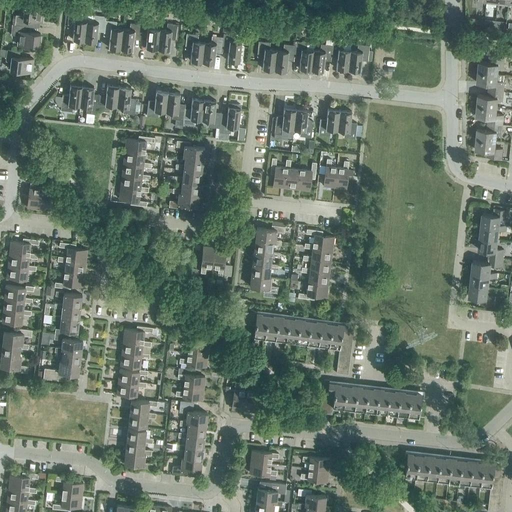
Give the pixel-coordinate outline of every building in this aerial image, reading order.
[(14,24),(25,25),(28,26),(29,20),(42,21),(43,7),(24,5),(23,15),(16,14),(14,24)] [(84,40),(86,20),(80,19),(80,13),(69,12),(67,27),(73,28),(72,39),(84,40)] [(105,20),(105,16),(94,14),(93,21),(86,20),(84,40),(96,42),(97,31),(103,31),(104,31),(105,20)] [(225,19),(223,33),(228,33),(228,30),(230,30),(231,26),(232,26),(233,20),(225,19)] [(120,48),(122,28),(116,27),(116,21),(105,20),(104,31),(103,31),(103,35),(109,36),(108,47),(120,48)] [(157,48),(159,28),(153,27),(153,21),(142,20),(141,24),(142,24),(140,35),(146,36),(145,47),(157,48)] [(140,39),(140,35),(142,24),(141,24),(130,22),(129,29),(122,28),(120,48),(132,50),(133,39),(140,39)] [(177,39),(178,24),(167,22),(166,29),(159,28),(157,48),(169,50),(170,39),(177,39)] [(24,31),(25,25),(14,24),(12,24),(11,34),(19,35),(17,45),(38,47),(40,33),(24,31)] [(202,61),(204,41),(197,40),(198,34),(186,33),(185,48),(191,49),(190,60),(202,61)] [(235,34),(228,33),(223,33),(223,37),(222,48),(228,49),(227,60),(239,62),(241,41),(234,40),(235,34)] [(221,52),(222,48),(223,37),(212,35),(211,42),(204,41),(202,61),(214,63),(215,52),(221,52)] [(274,69),(276,49),(269,48),(270,42),(258,41),(257,56),(263,57),(262,68),(274,69)] [(311,69),(313,49),(306,48),(307,42),(295,41),(295,45),(294,56),(300,57),(299,68),(311,69)] [(348,69),(350,49),(343,48),(344,42),(332,41),(332,45),(331,56),(337,57),(336,68),(348,69)] [(293,60),(294,56),(295,45),(284,43),(283,49),(276,49),(274,69),(286,71),(287,60),(293,60)] [(330,60),(331,56),(332,45),(321,43),(320,50),(313,49),(311,69),(323,71),(324,60),(330,60)] [(367,60),(369,50),(369,45),(358,44),(357,50),(350,49),(348,69),(360,71),(361,60),(367,60)] [(10,61),(10,64),(10,69),(32,71),(33,59),(19,57),(20,51),(7,49),(6,57),(5,61),(10,61)] [(503,68),(504,64),(505,57),(489,55),(488,62),(479,61),(478,71),(498,74),(498,73),(498,67),(503,68)] [(505,81),(504,81),(505,74),(498,73),(498,74),(478,71),(477,82),(489,83),(488,89),(504,91),(505,81)] [(79,106),(82,85),(70,84),(68,95),(62,94),(60,110),(72,111),(73,105),(79,106)] [(116,106),(119,85),(107,84),(105,95),(99,94),(99,98),(97,110),(98,110),(109,111),(110,105),(116,106)] [(99,98),(93,97),(94,86),(82,85),(79,106),(86,106),(86,112),(97,114),(98,110),(97,110),(99,98)] [(134,114),(136,98),(130,98),(131,86),(119,85),(116,106),(123,107),(123,113),(134,114)] [(165,111),(168,91),(156,89),(155,100),(148,100),(146,115),(158,117),(159,110),(165,111)] [(503,101),(504,91),(488,89),(488,95),(478,94),(477,105),(497,107),(498,101),(503,101)] [(184,108),(185,108),(185,104),(179,103),(180,92),(168,91),(165,111),(172,112),(172,118),(176,119),(175,126),(182,127),(182,123),(183,119),(184,108)] [(201,119),(204,99),(192,97),(191,109),(185,108),(184,108),(183,119),(182,123),(194,125),(195,119),(201,119)] [(216,100),(204,99),(201,119),(208,120),(208,126),(219,128),(221,116),(221,112),(215,111),(216,100)] [(238,128),(240,107),(241,104),(228,102),(228,106),(227,117),(221,116),(219,128),(219,132),(230,133),(231,127),(238,128)] [(496,114),(497,107),(477,105),(476,116),(488,117),(487,123),(503,125),(504,114),(496,114)] [(276,117),(274,133),(281,133),(280,137),(292,138),(292,136),(293,129),(296,108),(284,107),(282,118),(276,117)] [(311,137),(313,121),(306,120),(308,109),(296,108),(293,129),(300,129),(299,136),(311,137)] [(337,130),(339,109),(328,108),(326,119),(320,118),(318,134),(330,135),(330,129),(337,130)] [(355,138),(357,122),(350,122),(351,111),(339,109),(337,130),(344,131),(343,137),(355,138)] [(502,135),(503,125),(487,123),(487,129),(477,128),(476,138),(496,141),(497,134),(502,135)] [(154,141),(154,137),(138,135),(138,139),(126,138),(125,150),(144,152),(146,141),(154,141)] [(495,147),(496,141),(476,138),(475,149),(487,151),(486,156),(502,158),(503,148),(495,147)] [(203,158),(204,147),(189,145),(190,141),(177,140),(176,146),(184,147),(183,156),(185,156),(203,158)] [(143,162),(144,152),(125,150),(123,162),(143,164),(143,166),(151,167),(151,163),(143,162)] [(201,170),(203,158),(185,156),(184,164),(176,163),(175,168),(183,169),(183,168),(201,170)] [(287,167),(285,167),(275,166),(276,158),(272,157),(270,173),(274,173),(273,185),(285,187),(287,167)] [(334,186),(337,166),(330,166),(331,159),(327,158),(326,165),(325,165),(323,185),(334,186)] [(297,188),(299,168),(290,167),(290,159),(286,159),(285,167),(287,167),(285,187),(297,188)] [(348,168),(348,161),(344,160),(343,167),(337,166),(334,186),(346,188),(348,168)] [(142,174),(143,166),(143,164),(123,162),(122,174),(141,176),(141,178),(149,179),(150,175),(142,174)] [(314,178),(316,162),(312,162),(311,170),(299,168),(297,188),(309,190),(310,178),(314,178)] [(200,182),(201,170),(183,168),(183,169),(182,176),(174,175),(174,180),(182,181),(182,180),(200,182)] [(140,186),(141,178),(141,176),(122,174),(120,186),(140,189),(140,190),(148,191),(148,187),(140,186)] [(38,208),(40,188),(34,188),(35,181),(30,180),(30,187),(29,187),(27,207),(38,208)] [(198,194),(200,182),(182,180),(182,181),(181,188),(173,187),(173,188),(172,192),(178,193),(178,192),(198,194)] [(51,190),(52,183),(47,182),(47,189),(40,188),(38,208),(49,209),(52,190),(51,190)] [(139,200),(140,190),(140,189),(120,186),(119,198),(131,200),(130,204),(146,206),(147,201),(139,200)] [(197,206),(198,194),(178,192),(178,193),(177,201),(169,200),(169,206),(182,208),(182,204),(197,206)] [(507,218),(508,210),(494,208),(493,214),(482,213),(481,225),(499,227),(499,224),(500,217),(507,218)] [(284,232),(285,226),(271,224),(271,228),(256,227),(255,238),(275,240),(275,239),(276,231),(284,232)] [(506,225),(499,224),(499,227),(481,225),(480,237),(498,239),(499,229),(506,230),(506,225)] [(314,234),(312,244),(312,246),(332,248),(334,236),(322,234),(322,230),(306,228),(306,233),(314,234)] [(497,248),(498,239),(480,237),(478,249),(489,250),(488,256),(503,258),(504,249),(497,248)] [(38,244),(39,239),(23,238),(22,242),(10,240),(9,252),(29,255),(29,253),(30,243),(38,244)] [(281,240),(275,239),(275,240),(255,238),(253,250),(271,252),(272,251),(273,244),(281,245),(281,240)] [(85,261),(87,249),(75,248),(75,244),(60,242),(59,246),(67,247),(66,257),(66,259),(85,261)] [(331,260),(332,248),(312,246),(312,244),(305,243),(304,247),(312,248),(311,256),(311,258),(331,260)] [(212,266),(214,247),(203,245),(201,265),(200,272),(205,273),(206,266),(212,266)] [(223,268),(226,248),(214,247),(212,266),(218,267),(218,274),(222,275),(223,268)] [(280,252),(272,251),(271,252),(253,250),(252,262),(270,264),(270,263),(271,256),(279,257),(280,252)] [(37,254),(29,253),(29,255),(9,252),(8,265),(28,267),(28,265),(29,257),(37,258),(37,254)] [(329,272),(331,260),(311,258),(311,256),(303,255),(303,259),(310,260),(310,268),(309,270),(329,272)] [(84,273),(85,261),(66,259),(66,257),(58,256),(57,260),(65,261),(64,271),(84,273)] [(502,266),(503,258),(488,256),(488,262),(473,260),(472,272),(490,274),(490,272),(491,265),(502,266)] [(278,264),(270,263),(270,264),(252,262),(251,274),(269,276),(270,268),(278,269),(278,264)] [(36,266),(28,265),(28,267),(8,265),(6,277),(26,279),(27,269),(35,270),(36,266)] [(225,265),(223,275),(231,276),(232,265),(225,265)] [(328,284),(329,272),(309,270),(310,268),(302,267),(301,271),(309,272),(308,282),(328,284)] [(83,285),(84,273),(64,271),(63,283),(55,282),(54,286),(70,288),(71,284),(83,285)] [(497,273),(490,272),(490,274),(472,272),(470,284),(488,286),(489,277),(496,278),(497,273)] [(271,276),(269,276),(251,274),(249,285),(264,287),(264,291),(277,293),(278,286),(270,285),(271,276)] [(326,297),(328,284),(308,282),(306,293),(298,292),(298,297),(314,299),(314,295),(326,297)] [(487,296),(488,286),(470,284),(469,296),(480,298),(479,304),(493,305),(494,297),(487,296)] [(33,290),(34,286),(25,285),(25,287),(5,285),(4,297),(24,299),(24,297),(25,290),(33,290)] [(54,295),(55,286),(47,286),(46,294),(54,295)] [(63,296),(62,304),(80,307),(82,294),(64,292),(64,291),(56,291),(55,295),(63,296)] [(32,298),(24,297),(24,299),(4,297),(3,309),(23,311),(23,309),(24,302),(32,303),(32,298)] [(79,319),(80,307),(62,304),(54,303),(54,307),(62,308),(61,316),(61,317),(79,319)] [(31,310),(23,309),(23,311),(3,309),(1,321),(21,323),(22,314),(30,315),(31,310)] [(348,374),(354,323),(348,322),(348,325),(236,310),(234,322),(255,325),(253,336),(339,347),(336,373),(348,374)] [(77,331),(79,319),(61,317),(61,316),(53,315),(52,319),(60,320),(59,329),(77,331)] [(152,332),(153,327),(137,325),(136,329),(124,328),(123,340),(143,342),(143,340),(144,331),(152,332)] [(31,336),(32,330),(18,328),(18,332),(3,330),(2,342),(22,344),(22,343),(23,335),(31,336)] [(49,332),(43,331),(41,343),(42,343),(48,343),(49,332)] [(62,340),(61,347),(61,348),(81,351),(82,339),(68,338),(68,334),(55,332),(54,339),(62,340)] [(151,341),(143,340),(143,342),(123,340),(121,352),(141,354),(141,352),(142,345),(150,346),(151,341)] [(188,346),(187,352),(207,354),(209,343),(189,341),(182,341),(181,345),(188,346)] [(28,344),(22,343),(22,344),(2,342),(1,354),(21,356),(19,355),(20,348),(28,348),(28,344)] [(80,363),(81,351),(61,348),(61,347),(55,347),(54,351),(62,352),(61,360),(61,361),(80,363)] [(149,353),(141,352),(141,354),(121,352),(120,364),(140,367),(141,357),(149,358),(149,353)] [(206,366),(207,354),(187,352),(187,358),(180,358),(179,362),(181,362),(186,363),(206,366)] [(20,365),(21,356),(1,354),(0,360),(0,365),(14,367),(14,371),(27,372),(28,366),(20,365)] [(78,374),(80,363),(61,361),(61,360),(59,360),(58,369),(44,368),(44,371),(43,378),(63,380),(64,372),(78,374)] [(147,375),(147,370),(139,369),(139,371),(119,369),(118,381),(138,383),(138,381),(139,374),(147,375)] [(203,387),(205,376),(185,374),(178,373),(177,378),(184,379),(184,385),(203,387)] [(418,416),(421,393),(329,383),(329,379),(324,379),(320,412),(332,414),(332,406),(418,416)] [(146,382),(138,381),(138,383),(118,381),(116,393),(136,395),(137,386),(145,387),(146,382)] [(243,409),(245,390),(239,389),(240,382),(235,381),(234,388),(231,408),(243,409)] [(256,391),(257,384),(252,384),(251,391),(245,390),(243,409),(254,411),(256,391)] [(202,399),(203,387),(184,385),(183,391),(176,390),(175,395),(182,396),(202,399)] [(156,406),(157,401),(149,400),(149,401),(131,399),(129,411),(148,413),(148,412),(148,405),(156,406)] [(207,412),(192,411),(193,402),(180,400),(180,405),(179,412),(187,413),(186,420),(186,421),(206,424),(207,412)] [(156,413),(148,412),(148,413),(129,411),(128,423),(146,425),(147,417),(155,418),(156,413)] [(204,436),(206,424),(186,421),(186,420),(180,420),(179,425),(187,425),(186,433),(186,434),(204,436)] [(128,427),(126,439),(144,441),(144,442),(152,443),(153,438),(145,437),(146,429),(128,427)] [(203,448),(204,436),(186,434),(186,433),(178,432),(178,435),(178,437),(186,438),(185,445),(185,446),(203,448)] [(143,449),(144,442),(144,441),(126,439),(125,450),(145,453),(145,454),(151,455),(151,450),(143,449)] [(202,460),(203,448),(185,446),(185,445),(177,444),(176,449),(184,450),(183,458),(202,460)] [(252,449),(250,461),(270,463),(271,457),(278,457),(278,453),(271,452),(252,449)] [(144,462),(145,454),(145,453),(125,450),(123,462),(138,464),(138,468),(151,469),(152,463),(144,462)] [(496,511),(499,511),(505,461),(499,460),(499,463),(407,453),(404,475),(490,485),(487,511),(496,511)] [(328,470),(329,458),(310,456),(309,456),(303,456),(302,460),(309,461),(308,467),(328,470)] [(200,471),(202,460),(183,458),(181,457),(180,466),(172,465),(172,472),(185,473),(185,469),(200,471)] [(269,469),(270,463),(250,461),(249,472),(269,474),(270,474),(276,475),(276,470),(269,469)] [(327,481),(328,470),(308,467),(308,474),(301,473),(300,477),(307,478),(307,479),(327,481)] [(37,478),(38,473),(22,472),(22,475),(10,474),(8,486),(28,489),(28,487),(29,477),(37,478)] [(82,495),(83,482),(71,481),(72,477),(56,475),(55,480),(63,481),(62,493),(82,495)] [(272,485),(272,489),(257,487),(256,499),(276,501),(276,500),(277,492),(285,493),(286,487),(272,485)] [(36,488),(28,487),(28,489),(8,486),(7,498),(27,501),(27,499),(28,491),(36,492),(36,488)] [(305,495),(304,503),(304,504),(324,506),(325,495),(311,493),(311,489),(298,488),(297,494),(305,495)] [(80,507),(82,495),(62,493),(61,504),(53,503),(52,508),(68,510),(69,506),(80,507)] [(35,500),(27,499),(27,501),(7,498),(6,511),(17,511),(25,511),(26,503),(34,504),(35,500)] [(282,501),(276,500),(276,501),(256,499),(254,511),(265,511),(272,511),(273,511),(273,505),(281,505),(282,501)] [(323,511),(324,506),(304,504),(304,503),(298,503),(298,504),(298,507),(306,508),(305,511),(323,511)]
